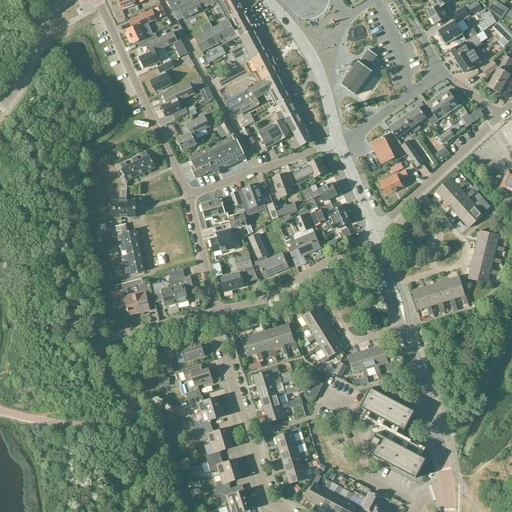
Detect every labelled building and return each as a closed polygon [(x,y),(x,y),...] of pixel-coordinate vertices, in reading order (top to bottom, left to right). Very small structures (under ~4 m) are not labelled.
[(118,0),(122,10),(137,5),(135,0),(139,0),(140,3),(149,0),(148,0),(118,0)] [(180,9),(197,0),(167,0),(168,1),(173,12),(180,9)] [(225,3),(232,18),(244,12),(238,0),(197,0),(180,9),(185,19),(203,10),(203,9),(215,4),(218,2),(220,6),(225,3)] [(448,18),(442,8),(452,1),(450,0),(431,0),(436,7),(427,13),(435,26),(448,18)] [(468,6),(464,8),(468,15),(472,12),(473,14),(482,10),(477,2),(469,7),(468,6)] [(498,2),(492,13),(501,21),(509,10),(498,2)] [(162,6),(154,9),(158,19),(166,15),(162,6)] [(463,34),(457,24),(469,16),(468,15),(464,8),(451,16),(454,22),(438,31),(446,45),(463,34)] [(128,32),(125,33),(130,44),(133,43),(133,44),(137,42),(146,38),(141,27),(157,20),(153,10),(152,11),(136,18),(129,21),(133,28),(127,31),(128,32)] [(484,11),(479,15),(484,23),(493,18),(490,12),(486,14),(484,11)] [(221,47),(240,37),(254,29),(244,12),(232,18),(194,38),(202,53),(220,44),(221,47)] [(511,34),(499,22),(494,28),(503,37),(498,42),(504,48),(511,39),(511,34)] [(238,67),(248,62),(266,53),(254,29),(240,37),(243,44),(240,46),(230,51),(238,67)] [(146,38),(137,42),(139,48),(147,44),(151,52),(140,57),(145,69),(161,61),(156,51),(174,44),(178,42),(174,32),(159,39),(156,33),(146,38)] [(476,36),(450,51),(464,74),(474,67),(480,63),(481,60),(475,49),(482,45),(476,36)] [(180,41),(178,42),(174,44),(179,56),(187,53),(180,41)] [(221,47),(204,56),(208,64),(226,54),(221,47)] [(369,50),(363,58),(360,63),(358,62),(341,85),(355,96),(372,72),(368,69),(378,56),(369,50)] [(248,62),(238,67),(213,81),(219,92),(226,88),(231,98),(277,74),(266,53),(248,62)] [(499,94),(510,75),(506,72),(510,65),(511,66),(511,65),(511,59),(506,56),(488,88),(489,88),(488,91),(489,93),(494,96),(496,96),(498,93),(499,94)] [(172,85),(165,72),(175,67),(172,62),(158,68),(162,76),(150,81),(155,92),(172,85)] [(493,62),(482,70),(487,77),(498,69),(493,62)] [(277,74),(231,98),(225,102),(231,114),(240,110),(242,114),(261,105),(257,98),(267,93),(270,99),(271,98),(272,99),(275,97),(278,104),(290,97),(277,74)] [(201,78),(181,87),(162,96),(166,104),(162,106),(167,117),(173,114),(176,120),(188,114),(186,108),(183,110),(179,102),(196,94),(193,89),(203,84),(201,78)] [(430,111),(436,120),(437,121),(459,106),(449,91),(441,97),(439,94),(425,104),(427,106),(427,107),(427,108),(430,112),(430,111)] [(297,111),(290,97),(278,104),(285,118),(297,111)] [(404,118),(411,129),(414,133),(419,129),(420,127),(418,124),(426,119),(430,124),(436,120),(430,111),(430,112),(427,108),(422,111),(419,107),(404,118)] [(258,132),(267,148),(291,136),(291,135),(293,133),(301,147),(313,141),(297,111),(285,118),(258,132)] [(190,133),(176,140),(182,152),(197,145),(194,138),(196,137),(197,140),(207,135),(205,131),(210,128),(204,116),(186,125),(189,130),(190,133)] [(252,117),(240,123),(243,128),(255,122),(252,117)] [(396,139),(411,129),(404,118),(389,128),(396,139)] [(227,135),(232,132),(228,122),(222,125),(227,135)] [(247,129),(242,132),(246,138),(251,136),(247,129)] [(451,130),(440,138),(444,144),(455,136),(451,130)] [(194,167),(191,168),(197,179),(213,171),(214,173),(234,163),(234,162),(246,156),(235,135),(189,159),(194,167)] [(372,143),(376,150),(383,164),(395,159),(384,137),(372,143)] [(407,141),(401,145),(406,153),(417,168),(423,164),(412,149),(407,141)] [(444,150),(435,156),(440,162),(449,156),(444,150)] [(141,154),(143,159),(140,160),(146,172),(156,167),(150,156),(148,157),(146,152),(141,154)] [(134,164),(131,165),(137,177),(146,172),(140,160),(139,161),(137,157),(131,159),(134,164)] [(322,158),(308,165),(292,172),(298,185),(314,178),(315,178),(328,172),(322,158)] [(127,182),(137,177),(131,165),(128,166),(126,162),(121,164),(123,169),(121,170),(127,182)] [(396,167),(390,170),(392,175),(399,172),(396,167)] [(402,186),(399,181),(408,176),(405,171),(381,184),(386,195),(402,186)] [(436,192),(444,201),(460,187),(458,186),(453,180),(459,174),(457,171),(450,177),(451,178),(436,192)] [(511,191),(511,172),(508,171),(501,187),(511,191)] [(287,173),(273,178),(281,198),(294,193),(287,173)] [(458,186),(460,187),(444,201),(452,210),(468,196),(466,195),(461,189),(467,183),(464,180),(458,186)] [(238,192),(242,202),(248,200),(251,209),(265,204),(258,184),(244,189),(244,190),(238,192)] [(312,187),(302,192),(306,203),(321,196),(323,202),(337,196),(333,184),(314,193),(312,187)] [(127,189),(123,189),(123,200),(114,200),(115,218),(136,218),(136,200),(127,200),(127,195),(127,189)] [(473,189),(466,195),(468,196),(452,210),(461,219),(476,205),(475,204),(469,198),(475,192),(473,189)] [(238,192),(231,195),(235,207),(242,205),(238,192)] [(221,199),(201,205),(205,219),(225,214),(223,204),(226,203),(225,200),(221,200),(221,199)] [(479,206),(484,202),(481,199),(478,201),(475,204),(476,205),(461,219),(469,228),(484,215),(477,208),(479,206)] [(314,200),(307,204),(311,212),(318,209),(314,200)] [(279,202),(273,204),(278,219),(283,217),(284,220),(287,219),(291,218),(290,215),(297,213),(294,205),(286,208),(285,205),(281,207),(279,202)] [(484,202),(479,206),(485,213),(490,208),(484,202)] [(268,206),(267,206),(272,221),(273,221),(278,219),(273,204),(268,206)] [(332,205),(311,214),(316,227),(326,223),(325,221),(329,219),(333,230),(351,223),(344,206),(334,210),(332,205)] [(250,225),(247,212),(229,217),(232,230),(250,225)] [(311,229),(306,216),(304,212),(291,217),(291,218),(287,219),(289,222),(294,220),(296,226),(297,226),(300,233),(304,232),(306,237),(296,241),(294,236),(285,240),(290,253),(299,249),(301,256),(320,248),(314,234),(312,229),(311,229)] [(128,232),(126,225),(121,226),(121,225),(116,227),(117,232),(123,231),(124,235),(119,236),(120,241),(125,240),(125,244),(138,241),(136,230),(128,232)] [(217,238),(210,240),(214,254),(215,257),(222,255),(221,252),(235,249),(239,247),(237,238),(235,231),(230,232),(230,230),(219,233),(221,237),(217,238)] [(507,240),(508,237),(508,236),(499,234),(499,236),(480,231),(477,243),(496,248),(497,246),(499,238),(507,240)] [(265,256),(266,255),(258,234),(249,238),(258,259),(251,260),(253,267),(258,264),(264,278),(288,268),(282,254),(267,260),(265,256)] [(336,240),(328,243),(333,249),(338,245),(336,240)] [(140,251),(138,241),(125,244),(126,245),(121,246),(122,251),(127,250),(128,254),(140,251)] [(505,248),(497,246),(496,248),(477,243),(474,255),(493,260),(494,258),(496,250),(504,252),(505,248)] [(129,261),(130,264),(143,261),(140,251),(128,254),(128,255),(123,257),(124,262),(129,261)] [(253,267),(251,260),(250,255),(234,259),(237,271),(253,267)] [(493,260),(474,255),(471,267),(490,272),(491,270),(493,262),(501,264),(502,260),(494,258),(493,260)] [(143,261),(130,264),(131,267),(126,268),(127,274),(132,272),(132,275),(145,272),(143,261)] [(491,270),(490,272),(471,267),(469,279),(487,284),(490,274),(498,276),(499,272),(491,270)] [(238,274),(220,278),(224,292),(248,286),(247,281),(243,282),(241,273),(238,274)] [(191,277),(172,281),(177,304),(189,301),(186,290),(193,288),(191,277)] [(453,300),(455,300),(463,297),(465,305),(469,304),(466,296),(465,296),(459,278),(447,281),(453,300)] [(116,286),(118,291),(143,284),(142,279),(116,286)] [(166,307),(177,304),(172,281),(153,285),(156,297),(163,295),(166,307)] [(458,308),(455,300),(453,300),(447,281),(436,285),(441,304),(443,303),(451,301),(454,309),(458,308)] [(125,297),(121,298),(123,306),(126,305),(127,309),(127,311),(128,311),(129,316),(137,314),(137,310),(148,308),(149,311),(150,311),(146,297),(152,296),(153,298),(150,283),(138,286),(139,286),(140,293),(125,296),(124,296),(125,297)] [(436,285),(424,288),(430,307),(431,307),(439,304),(441,313),(446,311),(443,303),(441,304),(436,285)] [(431,307),(430,307),(424,288),(412,292),(418,311),(427,308),(430,316),(433,315),(431,307)] [(113,292),(111,293),(113,300),(115,299),(121,298),(125,297),(124,296),(123,290),(113,292)] [(303,333),(309,329),(309,328),(324,318),(318,307),(302,317),(307,325),(301,329),(303,333)] [(316,340),(315,338),(331,328),(324,318),(309,328),(309,329),(314,336),(307,340),(308,340),(309,342),(310,344),(316,340)] [(289,325),(277,329),(283,346),(284,346),(292,343),(294,350),(298,349),(296,341),(294,342),(289,325)] [(337,339),(331,328),(315,338),(316,340),(320,346),(314,350),(316,354),(322,350),(321,349),(337,339)] [(284,346),(283,346),(277,329),(266,332),(271,350),(273,349),(280,347),(282,354),(286,353),(284,346)] [(275,356),(273,349),(271,350),(266,332),(254,336),(259,353),(261,353),(268,351),(270,358),(275,356)] [(257,354),(257,355),(259,361),(263,360),(261,353),(259,353),(254,336),(242,339),(247,357),(257,354)] [(322,364),(329,360),(328,359),(344,350),(337,339),(321,349),(322,350),(326,357),(320,360),(322,364)] [(179,343),(175,351),(178,364),(185,362),(205,356),(201,343),(192,346),(190,340),(179,343)] [(384,346),(372,349),(377,367),(378,366),(386,364),(388,371),(392,370),(390,362),(389,363),(384,346)] [(372,349),(360,353),(365,370),(367,370),(369,376),(377,374),(379,373),(380,373),(378,366),(377,367),(372,349)] [(360,353),(348,357),(353,374),(362,371),(364,378),(367,377),(369,376),(367,370),(365,370),(360,353)] [(340,363),(334,373),(341,377),(347,367),(340,363)] [(195,387),(213,382),(212,381),(214,380),(214,379),(213,375),(211,374),(210,374),(209,370),(203,371),(201,366),(183,371),(187,382),(193,380),(195,387)] [(253,377),(257,388),(274,383),(274,381),(272,374),(279,372),(278,368),(270,370),(270,371),(253,377)] [(274,383),(257,388),(261,400),(278,395),(278,393),(275,386),(282,384),(282,383),(282,381),(281,379),(274,381),(274,383)] [(319,392),(323,385),(323,384),(313,379),(309,387),(319,392)] [(297,387),(285,391),(285,393),(286,395),(298,391),(297,387)] [(315,400),(319,392),(309,387),(304,395),(315,400)] [(360,408),(404,431),(414,412),(370,388),(360,408)] [(261,400),(264,412),(282,406),(281,405),(279,397),(286,395),(285,393),(285,391),(278,393),(278,395),(261,400)] [(192,411),(200,408),(201,413),(220,407),(217,397),(204,402),(202,396),(188,400),(192,411)] [(281,405),(282,406),(264,412),(268,424),(285,418),(282,409),(290,407),(289,404),(288,402),(281,405)] [(223,417),(220,407),(201,413),(203,419),(195,423),(197,428),(198,431),(211,427),(210,421),(223,417)] [(209,439),(210,444),(230,438),(227,428),(213,433),(211,427),(198,431),(192,433),(191,433),(192,438),(199,436),(201,441),(209,439)] [(292,431),(292,432),(275,438),(279,449),(296,444),(296,442),(294,435),(302,433),(300,428),(292,431)] [(425,459),(376,433),(371,443),(376,446),(371,455),(415,478),(425,459)] [(206,456),(207,462),(221,458),(219,452),(233,448),(230,438),(210,444),(213,454),(206,456)] [(279,449),(282,461),(300,456),(299,454),(297,447),(305,444),(305,443),(304,442),(304,440),(296,442),(296,444),(279,449)] [(282,461),(286,473),(303,467),(303,466),(301,458),(309,456),(308,452),(299,454),(300,456),(282,461)] [(223,463),(221,458),(207,462),(211,473),(218,470),(220,475),(239,469),(236,459),(223,463)] [(318,466),(317,462),(303,466),(303,467),(286,473),(290,485),(307,479),(304,470),(318,466)] [(215,488),(217,493),(230,489),(229,483),(242,479),(239,469),(220,475),(222,481),(216,483),(217,487),(215,488)] [(313,483),(314,484),(306,499),(317,505),(326,489),(324,488),(317,485),(321,477),(317,475),(313,483)] [(317,505),(328,511),(336,495),(335,494),(328,490),(332,483),(328,481),(324,488),(326,489),(317,505)] [(328,511),(329,511),(340,511),(347,500),(345,499),(339,496),(343,488),(339,486),(335,494),(336,495),(328,511)] [(228,500),(229,506),(249,500),(246,490),(232,495),(230,489),(217,493),(219,499),(221,499),(222,502),(228,500)] [(349,492),(346,499),(345,499),(347,500),(340,511),(355,511),(358,506),(350,502),(354,494),(349,492)] [(381,511),(376,509),(382,499),(372,494),(364,509),(370,511),(381,511)] [(245,511),(252,510),(249,500),(229,506),(231,511),(229,511),(245,511)]
